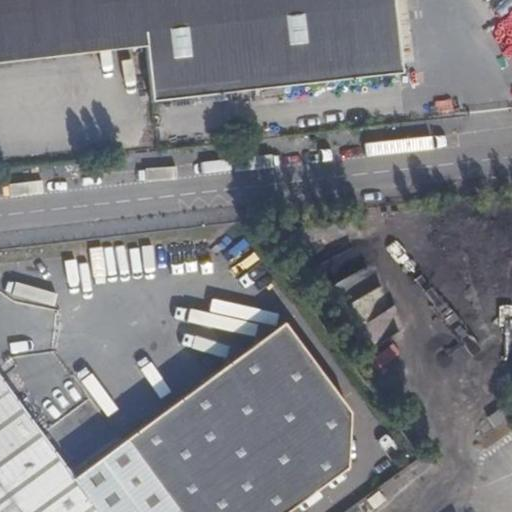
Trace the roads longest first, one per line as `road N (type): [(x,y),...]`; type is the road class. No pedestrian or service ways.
road 1 (unknown): [(316,511),(374,467),(376,445),(365,417),(278,295),(248,288),(59,344),(0,329)]
road 2 (unclassified): [(0,221),(511,156)]
